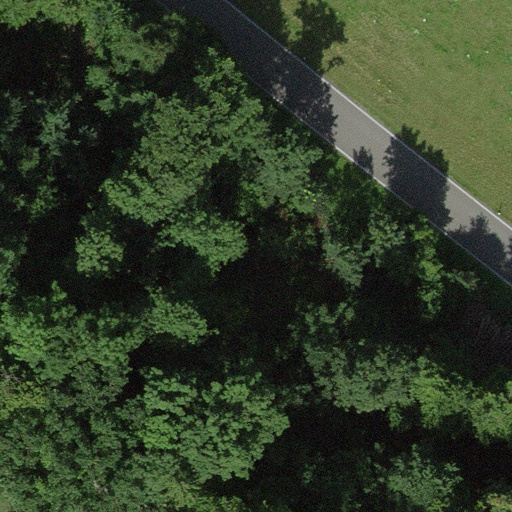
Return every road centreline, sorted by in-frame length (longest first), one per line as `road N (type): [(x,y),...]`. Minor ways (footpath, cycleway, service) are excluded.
road 1 (unclassified): [(191,0),(377,157),(511,257)]
road 2 (track): [(0,404),(149,511)]
